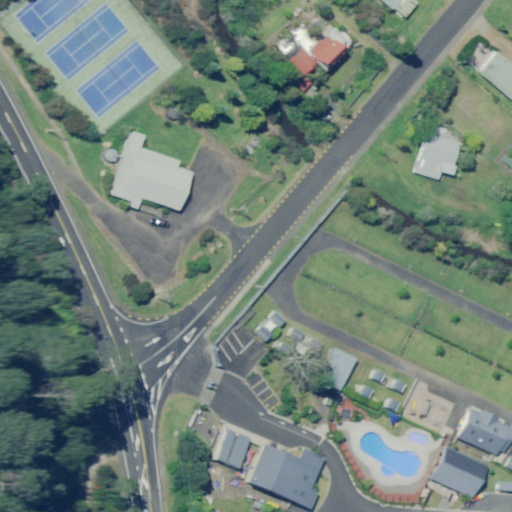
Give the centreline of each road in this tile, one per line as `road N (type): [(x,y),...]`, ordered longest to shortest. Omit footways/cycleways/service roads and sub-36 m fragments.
road 1 (residential): [(123,370),(171,340),(212,299),(469,0)]
road 2 (secondary): [(123,370),(0,107)]
road 3 (secondary): [(149,511),(123,370)]
